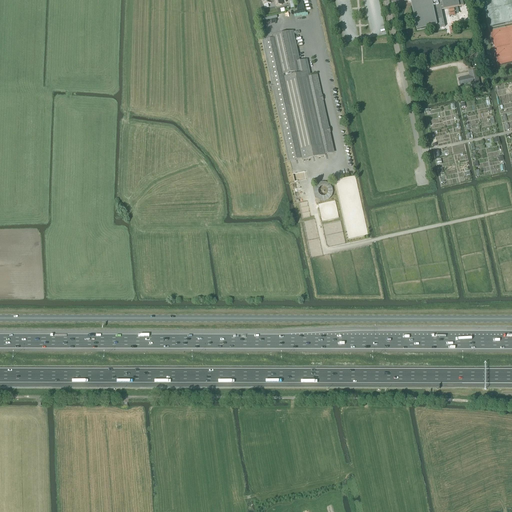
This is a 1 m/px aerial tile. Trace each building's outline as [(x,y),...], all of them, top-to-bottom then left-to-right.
[(403,0),(404,2),(411,1),(417,30),(437,26),(437,29),(445,27),(441,11),(464,6),(462,0),(403,0)] [(305,64),(299,65),(292,32),(272,36),(273,39),(264,41),(278,108),(321,99),(316,76),(308,78),(305,64)] [(474,65),(480,63),(478,55),(472,57),(474,65)] [(472,88),(480,87),(476,70),(469,72),(470,77),(458,79),(459,86),(471,84),(472,88)] [(325,155),(333,153),(321,99),(278,108),(290,161),(302,159),(302,161),(325,156),(325,155)] [(318,202),(335,197),(329,180),(313,186),(318,202)]
